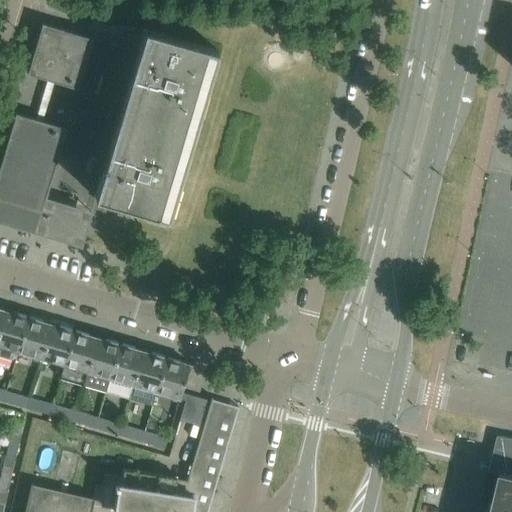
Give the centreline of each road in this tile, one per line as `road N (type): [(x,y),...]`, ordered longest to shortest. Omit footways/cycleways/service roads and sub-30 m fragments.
road 1 (secondary): [(395,384),(405,274),(468,0)]
road 2 (secondary): [(428,0),(361,296),(336,368)]
road 3 (residential): [(381,0),(283,354)]
road 4 (residential): [(283,354),(0,272)]
road 5 (residential): [(242,511),(283,354)]
road 6 (secondary): [(366,511),(395,384)]
